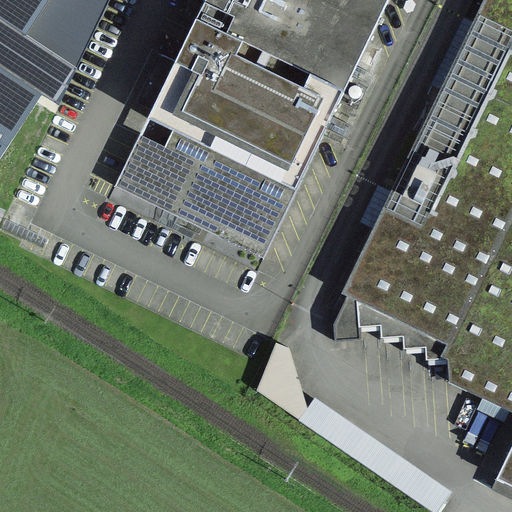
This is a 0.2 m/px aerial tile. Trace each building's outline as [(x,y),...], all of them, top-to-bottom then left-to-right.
[(0,0),(0,33),(35,56),(71,0),(0,0)] [(389,0),(201,0),(178,51),(117,185),(264,258),(322,138),(389,0)] [(511,0),(482,0),(337,314),(511,412),(511,437),(492,478),(511,487),(511,0)] [(0,154),(37,99),(0,74),(0,154)] [(458,483),(290,384),(306,357),(283,343),(253,393),(444,506),(458,483)]
